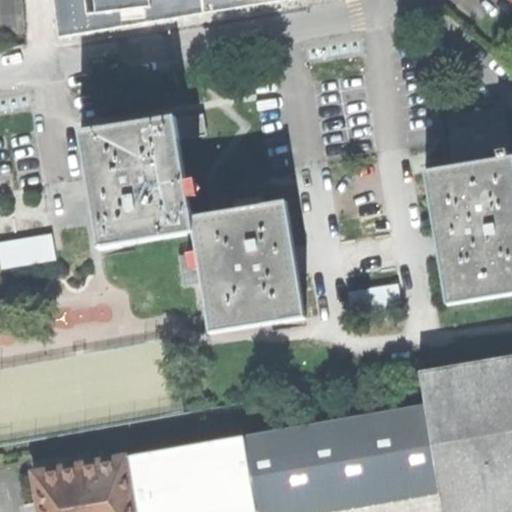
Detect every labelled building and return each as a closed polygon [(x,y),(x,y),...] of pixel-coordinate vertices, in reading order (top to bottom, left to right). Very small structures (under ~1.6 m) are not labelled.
[(53,0),(59,37),(278,0),(53,0)] [(511,155),(504,105),(467,111),(459,112),(447,114),(456,166),(511,157),(511,155)] [(179,137),(205,133),(201,114),(176,118),(179,137)] [(176,118),(81,133),(91,194),(100,250),(195,235),(192,216),(189,199),(187,182),(179,137),(176,118)] [(440,251),(448,304),(511,293),(511,157),(456,166),(427,171),(440,251)] [(187,182),(189,199),(198,198),(195,181),(187,182)] [(287,201),(192,216),(195,235),(198,255),(201,271),(211,334),(306,319),(298,267),(287,201)] [(55,237),(0,246),(0,257),(2,271),(59,262),(55,237)] [(201,271),(198,255),(188,257),(191,272),(201,271)] [(401,308),(400,285),(360,287),(361,310),(401,308)] [(421,407),(435,488),(442,486),(447,511),(511,511),(511,354),(421,371),(427,406),(421,407)] [(134,511),(296,511),(435,488),(421,407),(125,458),(134,511)] [(88,463),(86,454),(33,463),(35,472),(88,463)] [(88,463),(35,472),(40,502),(38,502),(39,511),(134,511),(125,458),(125,457),(88,463)]
